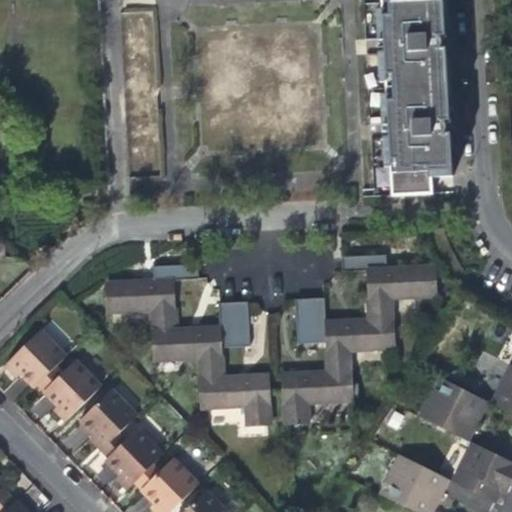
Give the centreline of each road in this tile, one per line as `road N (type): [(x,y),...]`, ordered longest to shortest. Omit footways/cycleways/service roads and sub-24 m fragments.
road 1 (residential): [(0,327),(98,233),(389,212)]
road 2 (residential): [(511,255),(490,237),(477,204),(466,0)]
road 3 (residential): [(85,511),(0,424)]
